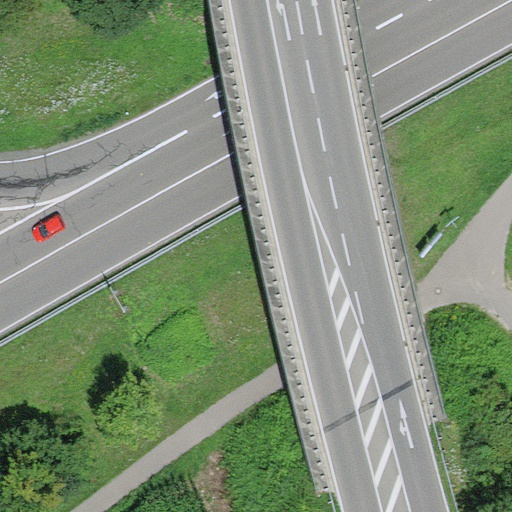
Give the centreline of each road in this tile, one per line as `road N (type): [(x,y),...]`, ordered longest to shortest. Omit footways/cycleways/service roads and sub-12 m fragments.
road 1 (secondary): [(291,0),(370,397)]
road 2 (primary): [(492,0),(200,161)]
road 3 (primary): [(200,161),(0,279)]
road 4 (secondary): [(200,161),(0,178)]
